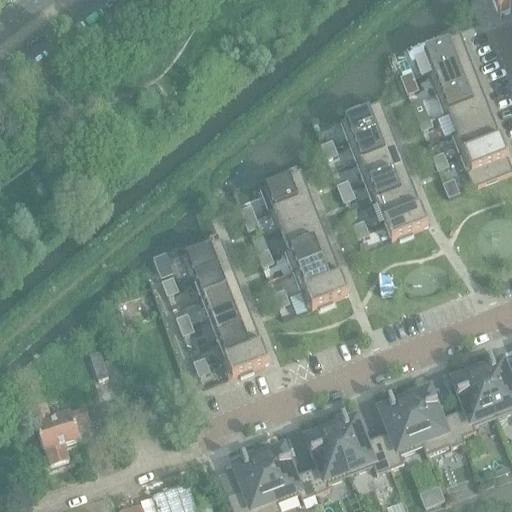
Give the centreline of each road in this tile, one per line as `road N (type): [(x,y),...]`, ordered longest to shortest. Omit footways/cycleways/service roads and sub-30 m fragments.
road 1 (residential): [(511,314),(211,434)]
road 2 (secondary): [(0,74),(95,0)]
